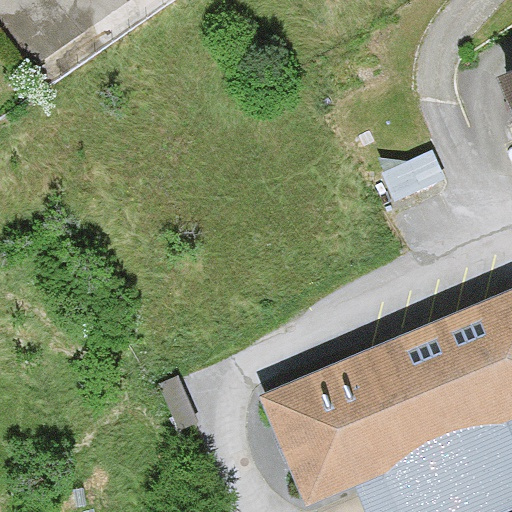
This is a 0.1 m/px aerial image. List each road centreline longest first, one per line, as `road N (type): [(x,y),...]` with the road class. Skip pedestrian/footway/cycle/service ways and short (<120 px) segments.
road 1 (residential): [(511,245),(215,376)]
road 2 (residential): [(259,511),(215,376)]
